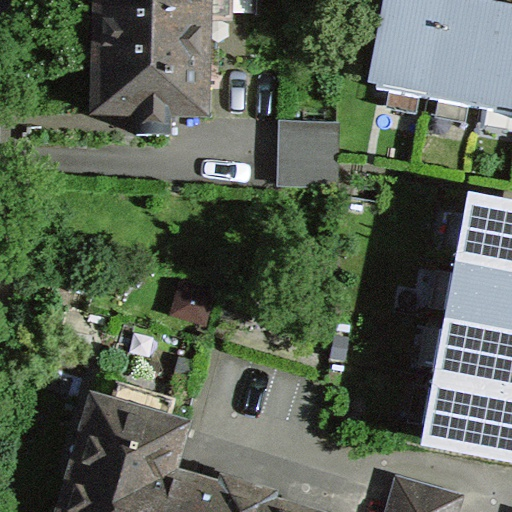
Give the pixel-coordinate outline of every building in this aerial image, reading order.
[(97,54),(96,113),(138,114),(138,134),(173,134),(174,114),(208,115),(209,19),(232,20),(232,0),(97,0),(98,16),(85,16),(85,54),(97,54)] [(429,98),(447,0),(394,0),(378,89),(429,98)] [(479,108),(498,6),(467,0),(447,0),(429,98),(479,108)] [(511,8),(498,6),(479,108),(511,113),(511,8)] [(337,124),(282,122),(279,184),(335,186),(337,124)] [(511,273),(511,212),(467,204),(456,264),(511,273)] [(511,333),(511,273),(456,264),(446,321),(511,333)] [(511,393),(511,333),(446,321),(435,379),(511,393)] [(511,455),(511,393),(435,379),(424,439),(511,455)] [(95,399),(61,511),(303,511),(275,504),(278,495),(222,478),(220,487),(172,473),(186,425),(167,420),(173,401),(118,385),(112,404),(95,399)] [(401,481),(393,508),(407,511),(455,511),(459,498),(401,481)]
